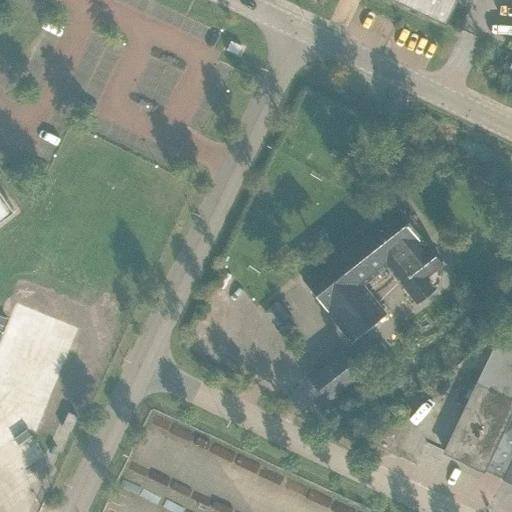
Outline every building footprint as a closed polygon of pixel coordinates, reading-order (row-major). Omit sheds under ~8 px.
[(390,0),(446,26),(458,0),(390,0)] [(0,222),(15,212),(0,191),(0,222)] [(425,250),(417,241),(421,238),(396,206),(302,279),(328,312),(328,311),(352,341),(385,315),(361,285),(387,265),(417,304),(434,290),(424,278),(442,264),(429,247),(425,250)] [(494,473),(511,435),(511,348),(498,342),(477,385),(445,452),(482,470),(484,468),(494,473)] [(328,404),(361,378),(340,351),(306,377),(328,404)] [(70,431),(77,416),(68,412),(61,427),(70,431)] [(511,435),(494,473),(503,477),(502,480),(511,484),(511,435)]
